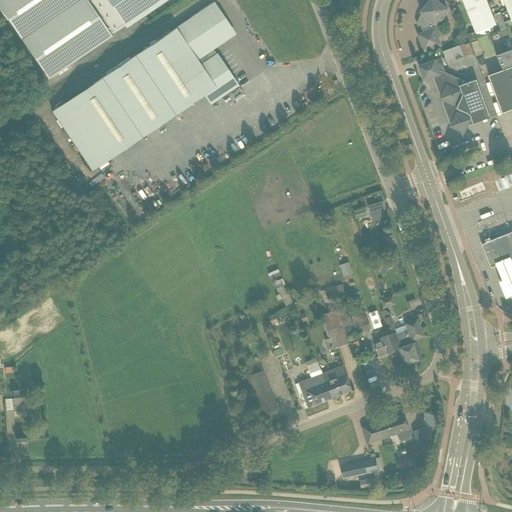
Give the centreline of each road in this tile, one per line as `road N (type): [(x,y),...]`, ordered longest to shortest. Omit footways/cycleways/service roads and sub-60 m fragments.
road 1 (unclassified): [(433,374),(229,462),(0,472)]
road 2 (primary): [(0,508),(238,511)]
road 3 (unclassified): [(392,191),(315,0)]
road 4 (unclassified): [(433,374),(437,325),(392,191)]
road 5 (tertiary): [(428,179),(382,53),(383,0)]
road 6 (tertiary): [(466,348),(443,511)]
road 7 (tertiary): [(463,511),(481,357)]
